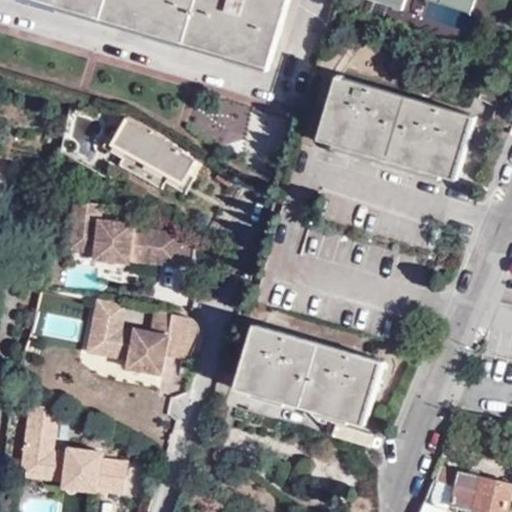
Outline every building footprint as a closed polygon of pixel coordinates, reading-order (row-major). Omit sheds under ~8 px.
[(70,0),(271,59),(289,0),(70,0)] [(370,0),(404,11),(408,0),(432,0),(472,13),(476,0),(370,0)] [(458,184),(479,122),(340,78),(321,140),(458,184)] [(510,93),(488,84),(481,104),(502,112),(510,93)] [(191,119),(253,167),(278,134),(216,86),(191,119)] [(183,183),(189,172),(196,160),(183,152),(184,150),(128,119),(121,131),(114,144),(183,183)] [(197,177),(189,172),(183,183),(114,144),(121,131),(115,127),(104,145),(124,157),(120,163),(164,188),(170,182),(188,192),(197,177)] [(97,259),(116,261),(117,242),(134,244),(132,260),(195,265),(198,238),(182,236),(182,231),(135,227),(135,222),(102,219),(103,203),(76,201),(71,250),(98,252),(97,259)] [(116,261),(132,262),(132,260),(134,244),(117,242),(116,261)] [(95,320),(123,326),(127,302),(99,298),(95,320)] [(157,308),(153,328),(151,337),(135,334),(136,328),(123,326),(95,320),(89,348),(130,356),(129,364),(162,371),(166,351),(169,341),(194,346),(200,330),(200,324),(196,319),(189,314),(157,308)] [(388,360),(261,321),(241,385),(369,426),(388,360)] [(151,337),(153,328),(136,326),(136,328),(135,334),(151,337)] [(191,355),(194,346),(169,341),(166,351),(191,355)] [(57,434),(61,409),(47,404),(33,400),(30,431),(57,434)] [(55,449),(57,434),(30,431),(28,445),(25,474),(68,478),(69,467),(84,468),(81,486),(128,490),(131,460),(105,457),(105,449),(72,446),(71,451),(55,449)] [(67,485),(81,486),(84,468),(69,467),(68,478),(67,485)] [(439,480),(432,478),(421,508),(419,511),(447,511),(449,506),(474,511),(509,511),(511,499),(511,485),(442,468),(439,480)] [(101,511),(112,511),(114,499),(102,498),(101,511)]
